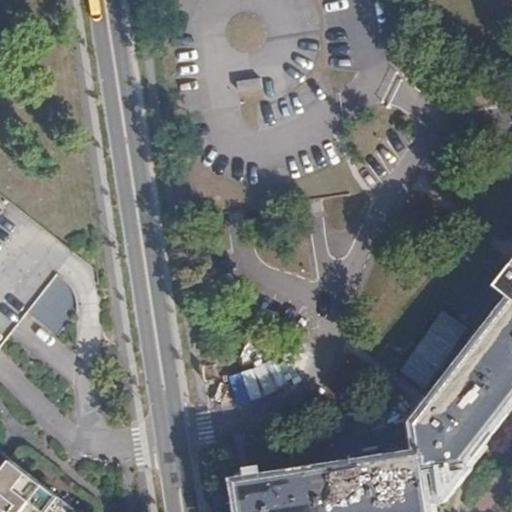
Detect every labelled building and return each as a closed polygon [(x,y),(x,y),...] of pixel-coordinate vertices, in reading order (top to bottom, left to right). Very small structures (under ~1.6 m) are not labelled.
[(262,90),(260,80),(238,83),(239,93),(262,90)] [(0,349),(19,325),(27,315),(57,338),(75,314),(76,310),(75,303),(75,297),(74,293),(72,290),(70,287),(62,280),(57,276),(61,271),(74,254),(5,200),(0,196),(0,349)] [(322,212),(320,201),(304,203),(306,214),(314,213),(322,212)] [(247,223),(246,212),(229,215),(230,226),(238,225),(247,223)] [(511,288),(501,302),(511,310),(511,325),(440,415),(437,420),(441,424),(433,436),(428,432),(421,441),(424,467),(425,473),(444,470),(453,469),(455,469),(458,471),(507,409),(509,410),(511,406),(511,403),(511,402),(511,288)] [(0,511),(70,511),(71,510),(0,453),(0,511)] [(431,511),(425,473),(424,467),(373,475),(372,472),(365,473),(366,476),(325,482),(325,479),(319,480),(319,483),(241,495),(243,511),(431,511)] [(444,474),(442,474),(445,498),(456,484),(467,470),(453,472),(453,469),(444,470),(444,474)]
